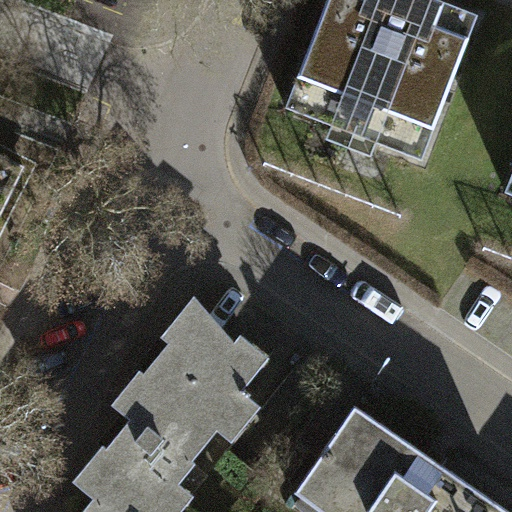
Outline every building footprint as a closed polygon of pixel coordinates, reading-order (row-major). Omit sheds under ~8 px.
[(469,14),(432,0),(319,0),(278,108),(413,159),(469,14)] [(511,152),(497,191),(511,196),(511,152)] [(0,213),(24,168),(0,155),(0,213)] [(259,367),(230,342),(192,297),(159,341),(114,437),(87,492),(112,511),(177,511),(192,492),(178,482),(220,428),(231,438),(262,402),(242,387),(259,367)] [(506,511),(356,404),(291,494),(316,511),(506,511)] [(112,511),(87,492),(76,511),(112,511)]
